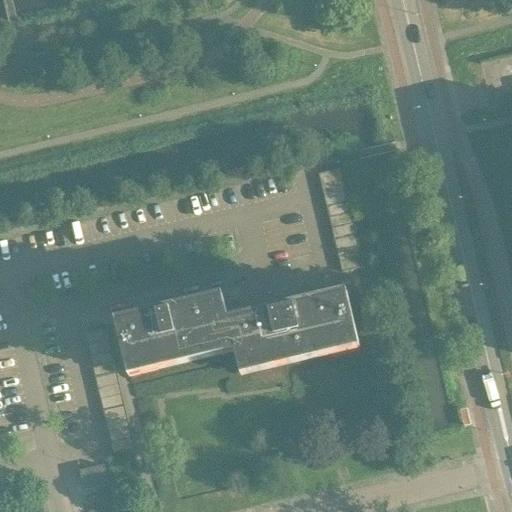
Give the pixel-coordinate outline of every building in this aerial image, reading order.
[(320,186),(342,181),(339,169),(318,174),(320,186)] [(345,191),(342,181),(320,186),(323,197),(345,191)] [(326,208),(347,202),(345,191),(323,197),(326,208)] [(328,218),(350,213),(347,202),(326,208),(328,218)] [(331,229),(352,224),(350,213),(328,218),(331,229)] [(333,240),(355,235),(352,224),(331,229),(333,240)] [(336,251),(358,246),(355,235),(333,240),(336,251)] [(339,262),(360,257),(358,246),(336,251),(339,262)] [(360,257),(339,262),(341,273),(360,269),(363,268),(360,257)] [(228,323),(234,348),(240,372),(358,344),(347,295),(282,310),(280,303),(280,302),(277,301),(273,301),(268,301),(265,301),(265,302),(266,302),(267,304),(256,307),(258,316),(228,323)] [(127,373),(234,348),(228,323),(223,299),(170,311),(168,304),(168,303),(164,302),(161,302),(157,302),(153,302),(153,303),(154,303),(155,305),(143,308),(145,317),(116,324),(127,373)] [(84,335),(87,346),(109,341),(106,330),(84,335)] [(90,357),(111,352),(109,341),(87,346),(90,357)] [(92,368),(114,363),(111,352),(90,357),(92,368)] [(95,379),(116,374),(114,363),(92,368),(95,379)] [(97,389),(119,384),(116,374),(95,379),(97,389)] [(100,400),(121,395),(119,384),(97,389),(100,400)] [(102,411),(124,406),(121,395),(100,400),(102,411)] [(105,421),(126,416),(124,406),(102,411),(105,421)] [(107,432),(128,427),(126,416),(105,421),(107,432)] [(110,443),(131,438),(128,427),(107,432),(110,443)] [(131,438),(110,443),(112,455),(134,450),(131,438)] [(84,490),(108,485),(103,466),(79,471),(84,490)]
